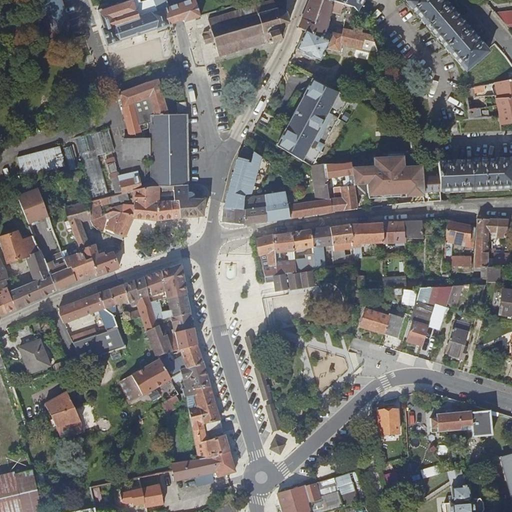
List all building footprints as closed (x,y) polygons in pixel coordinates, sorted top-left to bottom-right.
[(37,0),(49,37),(70,31),(60,0),(37,0)] [(170,25),(173,24),(169,7),(166,0),(150,0),(136,5),(134,0),(126,0),(127,3),(103,10),(102,9),(98,10),(102,24),(100,25),(107,46),(121,42),(121,40),(157,30),(158,31),(171,27),(170,25)] [(192,0),(173,6),(169,7),(173,24),(177,23),(184,21),(185,22),(201,17),(202,17),(196,0),(192,0)] [(203,36),(205,45),(215,42),(220,57),(282,38),(286,30),(291,21),(288,12),(287,0),(283,0),(280,0),(273,1),(240,11),(209,20),(211,31),(204,33),(205,35),(203,36)] [(328,0),(327,0),(310,0),(300,27),(306,31),(328,42),(331,33),(326,32),(330,9),(341,11),(342,5),(328,0)] [(357,11),(363,0),(328,0),(342,5),(347,6),(352,8),(357,11)] [(445,0),(409,0),(409,1),(466,72),(489,53),(445,0)] [(347,6),(342,5),(341,11),(330,9),(326,32),(331,33),(332,29),(342,34),(343,30),(347,6)] [(352,8),(347,6),(343,30),(349,32),(352,8)] [(357,11),(352,8),(349,32),(353,33),(357,11)] [(364,35),(353,33),(349,32),(343,30),(342,34),(332,29),(331,33),(328,42),(306,31),(296,49),(319,61),(327,48),(337,52),(341,45),(378,53),(375,42),(364,40),(364,35)] [(301,99),(275,148),(301,162),(309,146),(307,145),(310,139),(316,143),(331,114),(324,111),(327,105),(330,106),(333,99),(334,100),(338,92),(312,78),(301,99)] [(511,79),(495,84),(497,96),(504,96),(504,97),(498,98),(500,117),(502,126),(511,124),(511,79)] [(131,136),(142,132),(141,126),(152,123),(152,116),(155,115),(168,115),(159,81),(142,86),(120,94),(131,136)] [(477,99),(480,110),(491,108),(490,104),(485,105),(485,98),(477,99)] [(386,117),(405,127),(398,107),(386,117)] [(482,120),(480,110),(471,112),(472,121),(482,120)] [(180,115),(168,115),(155,115),(152,116),(152,123),(152,141),(124,141),(124,159),(152,159),(153,188),(162,187),(171,187),(188,184),(187,115),(180,115)] [(500,117),(482,120),(472,121),(460,122),(461,134),(501,132),(501,126),(502,126),(500,117)] [(90,136),(76,140),(92,198),(109,193),(99,157),(115,152),(110,131),(93,135),(90,136)] [(72,145),(64,147),(70,170),(78,168),(72,145)] [(61,147),(18,158),(23,179),(66,167),(61,147)] [(223,209),(240,212),(243,199),(245,199),(246,196),(251,195),(259,161),(260,161),(261,158),(244,147),(237,157),(236,161),(235,161),(223,209)] [(438,165),(440,193),(511,188),(511,158),(438,163),(438,165)] [(374,168),(353,170),(353,177),(354,188),(367,187),(367,197),(378,196),(378,198),(440,193),(439,178),(422,179),(421,168),(404,169),(403,159),(373,161),(374,168)] [(116,163),(109,165),(117,195),(120,194),(124,193),(120,178),(116,163)] [(327,180),(353,177),(353,170),(352,165),(325,167),(327,180)] [(331,214),(330,205),(327,180),(325,167),(312,169),(316,203),(289,207),(291,220),(315,217),(331,214)] [(124,193),(127,192),(136,191),(144,189),(140,172),(120,178),(124,193)] [(160,203),(157,222),(180,219),(205,217),(205,200),(189,200),(188,184),(171,187),(162,187),(161,194),(176,193),(176,202),(160,203)] [(11,211),(21,206),(13,187),(1,189),(11,211)] [(30,227),(51,218),(38,187),(17,195),(30,227)] [(109,214),(108,214),(113,220),(109,231),(123,236),(126,237),(134,218),(157,222),(160,203),(161,194),(162,187),(153,188),(150,188),(144,189),(136,191),(135,203),(137,203),(137,206),(125,206),(125,209),(123,214),(116,213),(109,214)] [(342,203),(339,204),(340,213),(357,211),(354,188),(340,189),(342,203)] [(161,194),(160,203),(176,202),(176,193),(161,194)] [(117,195),(103,198),(104,202),(110,203),(121,201),(120,194),(117,195)] [(263,196),(268,224),(269,223),(269,224),(291,220),(289,207),(286,194),(269,197),(269,195),(263,196)] [(240,212),(242,226),(268,224),(263,196),(245,199),(243,199),(240,212)] [(96,218),(104,216),(100,199),(91,201),(96,218)] [(91,201),(66,207),(69,218),(71,227),(75,239),(81,253),(83,252),(86,260),(90,258),(96,275),(98,277),(120,269),(115,256),(114,252),(113,250),(106,253),(104,250),(99,252),(96,243),(91,245),(82,221),(88,218),(91,225),(97,230),(103,233),(109,219),(113,220),(108,214),(104,216),(96,218),(91,201)] [(340,213),(339,204),(330,205),(331,214),(340,213)] [(115,208),(116,213),(123,214),(125,209),(125,206),(115,208)] [(240,212),(223,209),(222,224),(242,226),(240,212)] [(486,267),(486,262),(489,234),(493,234),(492,239),(507,240),(510,221),(479,222),(478,230),(474,269),(485,269),(486,267)] [(407,223),(407,241),(423,240),(422,223),(422,222),(407,223)] [(444,258),(451,258),(453,245),(462,246),(463,241),(472,242),(474,229),(449,222),(444,258)] [(385,245),(407,244),(407,241),(407,223),(385,224),(385,245)] [(360,245),(385,245),(385,224),(352,226),(354,250),(360,249),(360,245)] [(344,251),(354,250),(352,226),(332,229),(334,247),(336,267),(346,265),(344,251)] [(317,270),(326,268),(324,249),(334,247),(332,229),(311,232),(317,270)] [(292,235),(294,252),(305,251),(306,262),(295,264),(296,274),(311,271),(312,271),(317,270),(311,232),(292,235)] [(26,258),(33,279),(50,272),(47,265),(39,246),(36,239),(35,236),(20,242),(17,234),(0,240),(0,241),(9,265),(26,258)] [(295,264),(294,261),(281,263),(280,254),(294,252),(292,235),(274,237),(277,277),(286,275),(296,274),(295,264)] [(259,253),(260,257),(266,256),(269,268),(263,269),(266,279),(277,277),(274,237),(256,242),(259,253)] [(493,249),(492,262),(492,267),(496,267),(511,266),(511,254),(511,255),(497,255),(497,250),(493,249)] [(281,263),(294,261),(295,264),(306,262),(305,251),(294,252),(280,254),(281,263)] [(70,259),(64,261),(66,266),(70,265),(77,283),(96,275),(90,258),(86,260),(83,252),(81,253),(70,259)] [(50,272),(57,293),(77,283),(70,265),(66,266),(64,261),(62,255),(61,254),(54,257),(55,262),(47,265),(50,272)] [(471,259),(451,258),(444,258),(443,268),(471,268),(471,259)] [(161,301),(186,292),(180,265),(144,278),(153,305),(161,301)] [(0,271),(0,284),(5,283),(9,281),(4,270),(2,270),(0,271)] [(296,274),(286,275),(288,289),(289,290),(314,286),(312,271),(296,274)] [(33,279),(42,299),(57,293),(50,272),(33,279)] [(284,290),(288,289),(286,275),(277,277),(266,279),(266,282),(273,281),(275,291),(284,290)] [(123,285),(124,305),(127,304),(128,307),(129,307),(129,308),(132,308),(134,315),(129,317),(128,313),(125,313),(125,319),(125,321),(145,322),(157,317),(156,316),(153,305),(144,278),(123,285)] [(22,288),(11,293),(17,309),(18,311),(33,304),(23,281),(19,282),(22,288)] [(406,289),(407,281),(385,282),(386,291),(393,291),(406,289)] [(5,283),(0,284),(0,286),(1,290),(3,297),(2,298),(8,313),(17,309),(11,293),(5,283)] [(0,317),(8,313),(2,298),(3,297),(1,290),(0,290),(0,317)] [(110,305),(109,290),(97,295),(106,320),(115,317),(112,315),(113,314),(116,313),(110,305)] [(366,292),(365,300),(393,297),(393,291),(386,291),(366,292)] [(511,292),(500,291),(497,316),(511,317),(511,292)] [(172,311),(164,314),(156,316),(157,317),(158,322),(164,320),(173,317),(190,312),(186,292),(161,301),(163,308),(170,306),(172,311)] [(364,307),(365,300),(366,292),(354,293),(354,307),(364,307)] [(106,332),(73,342),(83,362),(127,348),(115,317),(106,320),(97,295),(60,308),(59,315),(64,324),(98,312),(106,332)] [(156,316),(164,314),(172,311),(170,306),(163,308),(161,301),(153,305),(156,316)] [(422,347),(427,328),(433,308),(416,302),(411,316),(410,322),(412,323),(406,342),(422,347)] [(443,311),(433,308),(427,328),(438,332),(443,311)] [(173,317),(177,333),(193,329),(190,312),(173,317)] [(361,329),(383,335),(389,316),(388,316),(387,318),(382,317),(382,314),(376,313),(376,315),(365,313),(361,329)] [(26,339),(52,327),(51,318),(46,314),(20,325),(26,339)] [(389,316),(383,335),(397,339),(402,320),(389,316)] [(145,322),(147,331),(160,328),(158,322),(157,317),(145,322)] [(168,336),(168,338),(177,334),(177,333),(173,317),(164,320),(168,336)] [(163,338),(168,336),(164,320),(158,322),(160,328),(163,338)] [(446,355),(464,360),(466,352),(460,350),(466,327),(452,323),(447,341),(449,341),(446,355)] [(156,358),(157,357),(171,353),(168,338),(168,336),(163,338),(160,328),(147,331),(156,358)] [(180,351),(182,350),(197,346),(193,329),(177,333),(177,334),(180,351)] [(180,351),(177,334),(168,338),(171,353),(178,351),(180,351)] [(38,341),(19,349),(27,373),(47,366),(38,341)] [(188,369),(202,362),(197,346),(182,350),(187,365),(188,369)] [(174,371),(187,365),(182,350),(180,351),(178,351),(179,354),(168,359),(174,371)] [(188,369),(187,365),(174,371),(168,359),(179,354),(178,351),(171,353),(157,357),(159,360),(170,381),(182,374),(182,372),(188,369)] [(71,366),(68,359),(50,366),(52,373),(71,366)] [(147,367),(157,388),(170,381),(159,360),(147,367)] [(182,389),(184,398),(193,395),(192,390),(209,386),(202,362),(188,369),(182,372),(182,374),(170,381),(172,386),(181,381),(190,380),(191,383),(185,389),(182,389)] [(144,394),(157,388),(147,367),(136,373),(144,394)] [(272,398),(265,367),(256,368),(263,400),(272,398)] [(216,406),(209,386),(192,390),(193,395),(184,398),(190,427),(220,421),(216,406)] [(65,390),(45,404),(48,410),(51,415),(52,414),(58,424),(78,412),(81,419),(95,416),(90,396),(75,403),(65,390)] [(175,396),(165,402),(152,410),(154,414),(164,408),(166,411),(179,403),(175,396)] [(274,398),(265,401),(273,431),(282,428),(274,398)] [(494,434),(492,411),(473,413),(472,411),(439,414),(439,419),(433,420),(435,434),(474,429),(475,437),(494,434)] [(380,413),(380,436),(400,434),(398,412),(380,413)] [(195,445),(197,458),(229,450),(223,433),(218,434),(218,437),(210,439),(208,430),(222,427),(220,421),(190,427),(195,445)] [(286,444),(274,438),(269,449),(280,455),(286,444)] [(197,458),(168,466),(170,471),(168,471),(171,482),(212,471),(213,475),(216,474),(217,476),(234,470),(229,450),(197,458)] [(31,511),(40,511),(36,492),(31,473),(15,476),(15,473),(12,474),(20,507),(30,505),(31,511)] [(20,507),(12,474),(0,476),(0,511),(31,511),(30,505),(20,507)] [(336,487),(349,483),(347,475),(302,487),(292,490),(276,494),(280,511),(327,511),(342,508),(336,487)] [(292,490),(302,487),(299,477),(289,479),(292,490)] [(355,504),(349,483),(336,487),(342,508),(355,504)] [(161,504),(156,484),(117,495),(119,504),(124,505),(130,504),(131,507),(142,504),(143,508),(161,504)] [(467,488),(450,492),(453,506),(449,506),(450,509),(445,510),(445,511),(483,511),(485,510),(483,502),(480,500),(470,502),(467,488)]
